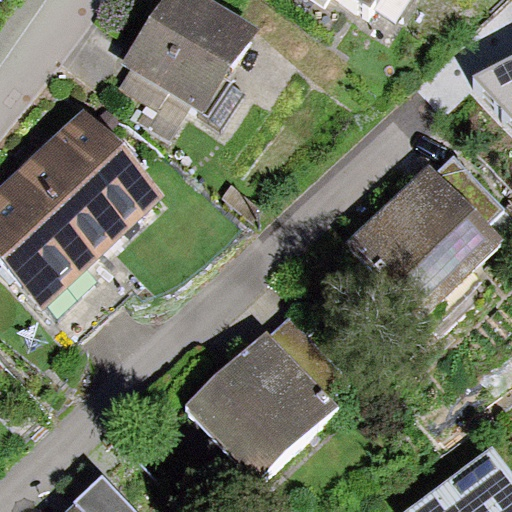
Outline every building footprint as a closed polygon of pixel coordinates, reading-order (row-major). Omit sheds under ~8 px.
[(261,31),(211,0),(160,0),(123,60),(133,66),(192,104),(208,114),(261,31)] [(380,0),(316,0),(326,6),(329,0),(343,0),(370,16),(380,0)] [(192,104),(133,66),(122,85),(151,104),(139,122),(168,141),(192,104)] [(511,68),(479,85),(511,123),(511,68)] [(168,197),(87,109),(0,188),(0,271),(39,314),(168,197)] [(458,156),(440,172),(490,226),(508,210),(458,156)] [(440,172),(434,165),(348,244),(423,324),(508,246),(490,226),(440,172)] [(294,314),(272,334),(331,397),(353,377),(294,314)] [(272,334),(191,411),(262,485),(343,408),(331,397),(272,334)] [(511,511),(511,471),(487,441),(398,511),(511,511)] [(77,511),(124,511),(103,489),(77,511)]
